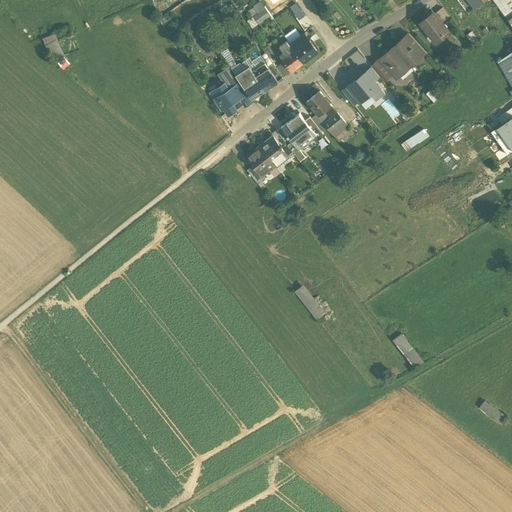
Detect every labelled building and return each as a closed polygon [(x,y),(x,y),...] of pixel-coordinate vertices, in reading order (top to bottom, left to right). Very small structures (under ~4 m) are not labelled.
[(511,0),(493,0),(508,20),(511,17),(511,0)] [(254,16),(260,24),(271,17),(260,2),(253,7),(258,14),(254,16)] [(441,9),(434,15),(443,26),(450,20),(441,9)] [(434,15),(434,14),(428,19),(427,18),(421,23),(434,40),(441,34),(443,37),(449,33),(443,26),(434,15)] [(293,30),(285,36),(288,41),(287,42),(289,45),(299,37),(293,30)] [(299,37),(289,45),(293,50),(303,63),(319,51),(305,33),(299,37)] [(421,48),(409,34),(404,38),(416,52),(421,48)] [(53,35),(42,40),(53,62),(64,57),(53,35)] [(404,38),(394,48),(408,65),(419,55),(416,52),(404,38)] [(287,42),(280,47),(284,52),(286,55),(293,50),(289,45),(287,42)] [(394,48),(382,58),(394,71),(389,75),(390,76),(393,79),(397,74),(408,65),(394,48)] [(293,50),(286,55),(284,52),(280,55),(285,62),(292,71),(303,63),(293,50)] [(511,52),(511,53),(498,63),(511,87),(511,52)] [(66,57),(59,63),(65,69),(72,64),(66,57)] [(394,71),(382,58),(378,62),(389,75),(394,71)] [(285,62),(276,68),(283,78),(292,71),(285,62)] [(389,75),(378,62),(372,68),(379,77),(383,82),(390,76),(389,75)] [(265,63),(253,72),(266,91),(271,87),(267,80),(266,78),(264,74),(270,70),(268,67),(265,63)] [(276,68),(273,64),(268,67),(270,70),(264,74),(266,78),(267,80),(271,87),(283,78),(276,68)] [(408,65),(397,74),(402,80),(413,70),(408,65)] [(230,67),(219,74),(225,84),(224,85),(228,91),(235,87),(241,83),(236,76),(230,67)] [(253,72),(250,67),(236,76),(248,93),(252,100),(260,95),(266,91),(253,72)] [(379,77),(372,68),(367,72),(375,81),(379,77)] [(375,81),(367,72),(347,88),(359,102),(360,103),(370,95),(376,102),(386,95),(375,81)] [(248,93),(241,83),(235,87),(242,97),(248,93)] [(228,91),(224,85),(211,94),(222,110),(224,109),(228,116),(236,110),(232,104),(238,100),(242,97),(235,87),(228,91)] [(359,102),(347,88),(342,92),(353,106),(359,102)] [(332,106),(320,92),(307,102),(317,115),(319,117),(324,113),(332,106)] [(242,97),(238,100),(244,109),(254,103),(252,100),(248,93),(242,97)] [(299,113),(281,128),(288,136),(287,137),(288,139),(289,138),(292,142),(287,146),(292,151),(297,147),(308,138),(311,140),(317,136),(313,131),(305,120),(299,113)] [(338,114),(330,120),(324,113),(319,117),(327,127),(335,137),(347,126),(338,114)] [(319,117),(317,115),(311,119),(321,132),(327,127),(319,117)] [(311,119),(309,117),(305,120),(313,131),(318,128),(311,119)] [(354,122),(362,133),(368,128),(360,117),(354,122)] [(511,154),(511,117),(491,133),(508,157),(511,154)] [(411,150),(431,137),(427,129),(406,143),(411,150)] [(280,147),(273,138),(261,148),(275,166),(288,157),(282,149),(282,148),(281,146),(280,147)] [(297,147),(292,151),(296,156),(301,153),(297,147)] [(275,166),(261,148),(248,158),(254,165),(262,176),(263,176),(275,166)] [(254,165),(247,171),(258,185),(266,179),(263,176),(262,176),(254,165)] [(319,321),(329,314),(306,285),(297,292),(319,321)] [(403,334),(395,341),(416,367),(425,360),(403,334)] [(480,410),(503,424),(509,414),(486,401),(480,410)]
